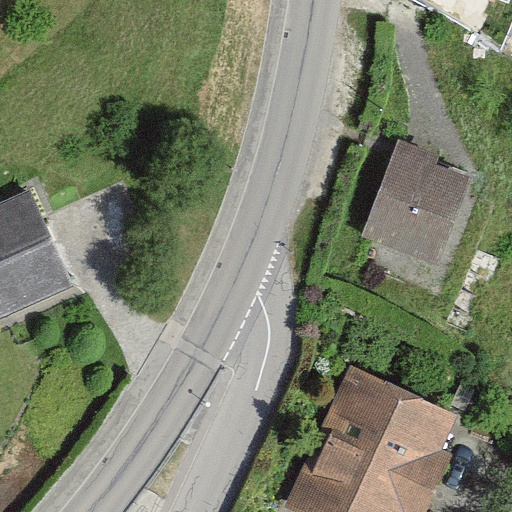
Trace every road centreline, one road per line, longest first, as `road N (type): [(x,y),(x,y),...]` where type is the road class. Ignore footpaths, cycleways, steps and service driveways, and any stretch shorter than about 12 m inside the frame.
road 1 (residential): [(257,238),(139,461),(99,511)]
road 2 (residential): [(257,238),(263,332),(188,511)]
road 3 (residential): [(313,0),(257,238)]
